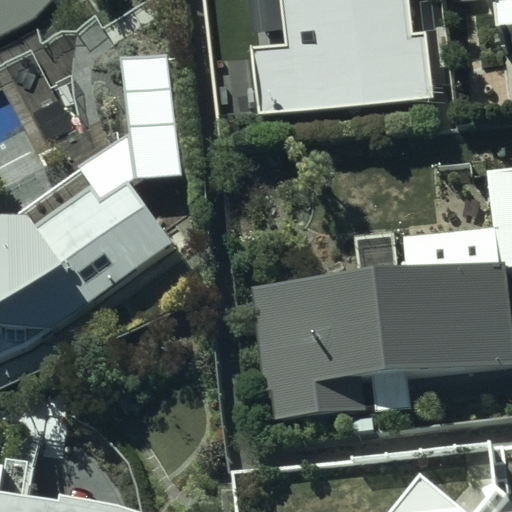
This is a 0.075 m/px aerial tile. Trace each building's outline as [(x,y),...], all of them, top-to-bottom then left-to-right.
[(285,0),(290,56),(256,60),(263,126),(436,110),(430,43),(416,44),(412,0),(285,0)] [(511,0),(473,0),(475,17),(499,15),(502,42),(511,41),(511,0)] [(185,65),(123,70),(133,171),(194,166),(185,65)] [(361,289),(256,298),(265,398),(276,397),(278,428),(414,416),(411,382),(511,373),(511,327),(508,276),(511,275),(511,176),(492,178),(497,238),(405,246),(408,283),(400,283),(397,244),(358,247),(361,289)] [(0,225),(0,339),(58,336),(174,247),(150,216),(67,280),(24,225),(0,225)] [(8,511),(14,476),(0,473),(0,511),(8,511)]
